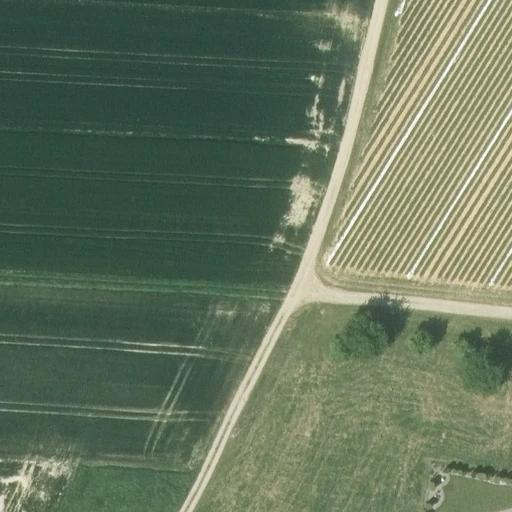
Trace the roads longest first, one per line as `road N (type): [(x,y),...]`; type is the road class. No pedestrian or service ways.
road 1 (track): [(380,0),(345,148),(297,289),(190,511)]
road 2 (track): [(511,315),(297,289),(0,279)]
